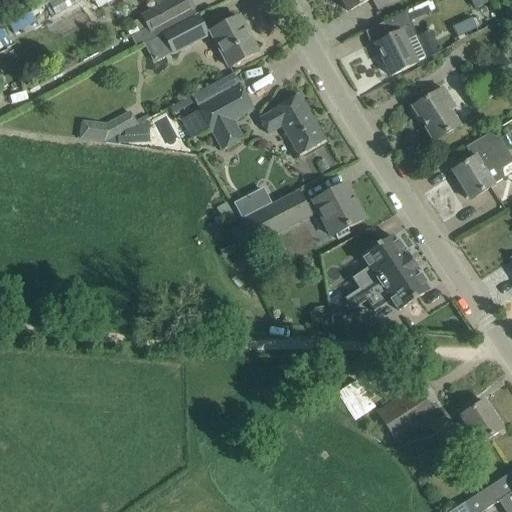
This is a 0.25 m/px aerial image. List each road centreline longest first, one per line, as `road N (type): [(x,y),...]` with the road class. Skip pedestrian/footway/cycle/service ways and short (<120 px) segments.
road 1 (track): [(503,350),(243,345),(0,327)]
road 2 (residential): [(511,363),(285,0)]
